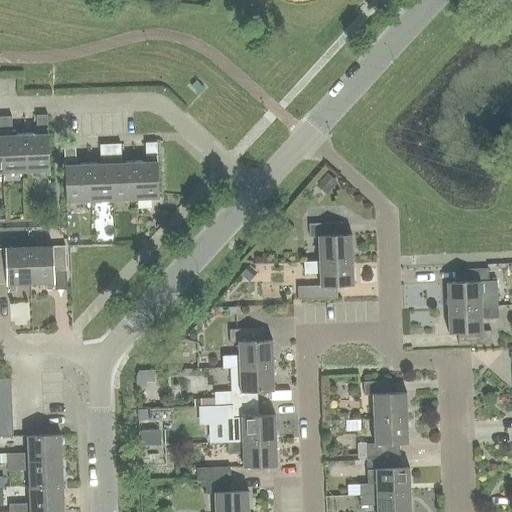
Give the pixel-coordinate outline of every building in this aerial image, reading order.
[(36,135),(24,136),(26,173),(49,172),(47,116),(35,116),(36,135)] [(10,117),(1,118),(3,174),(26,173),(24,136),(11,136),(10,117)] [(157,199),(157,195),(155,144),(145,144),(146,163),(133,164),(134,200),(157,199)] [(111,201),(109,145),(98,146),(99,165),(86,165),(88,202),(111,201)] [(134,200),(133,164),(120,164),(119,145),(109,145),(111,201),(134,200)] [(88,202),(86,165),(75,166),(74,146),(62,147),(64,203),(88,202)] [(328,173),(316,185),(325,194),(337,182),(328,173)] [(318,262),(353,260),(352,235),(342,235),(342,223),(308,224),(309,238),(317,238),(318,262)] [(64,247),(28,248),(29,284),(45,283),(45,289),(53,289),(53,283),(53,273),(65,272),(64,247)] [(0,249),(0,279),(6,279),(6,285),(7,291),(15,291),(15,285),(29,284),(28,248),(0,249)] [(353,260),(318,262),(303,262),(304,275),(318,274),(319,286),(297,287),(298,301),(337,299),(337,287),(354,286),(353,260)] [(248,264),(240,275),(249,282),(257,271),(248,264)] [(447,309),(496,307),(496,295),(479,295),(478,284),(488,283),(487,270),(462,271),(462,283),(445,284),(445,285),(446,285),(447,309)] [(496,307),(447,309),(448,333),(447,333),(447,334),(457,334),(457,347),(490,345),(490,332),(480,332),(480,320),(497,319),(496,307)] [(229,368),(272,366),(271,341),(262,342),(262,329),(228,330),(229,344),(236,344),(237,357),(222,357),(222,368),(229,368)] [(272,366),(229,368),(231,394),(213,394),(214,406),(225,406),(256,405),(255,393),(273,392),(272,366)] [(156,370),(137,371),(138,388),(147,388),(147,382),(156,382),(156,370)] [(10,378),(0,378),(0,390),(11,390),(10,378)] [(372,421),(406,419),(406,393),(389,394),(389,382),(363,383),(363,397),(371,397),(372,421)] [(11,390),(0,390),(0,402),(11,402),(11,390)] [(11,402),(0,402),(0,414),(12,413),(11,402)] [(256,405),(225,406),(226,444),(274,442),(273,417),(274,417),(274,416),(256,416),(256,405)] [(12,413),(0,414),(0,425),(12,425),(12,413)] [(365,459),(399,457),(399,445),(407,445),(406,419),(372,421),(373,444),(365,444),(365,459)] [(0,437),(13,437),(12,425),(0,425),(0,437)] [(160,429),(139,430),(140,445),(160,444),(160,429)] [(60,435),(42,436),(26,437),(26,454),(5,455),(6,463),(61,460),(60,435)] [(274,442),(226,444),(226,455),(242,454),(243,467),(242,467),(242,468),(276,467),(276,466),(275,466),(274,442)] [(359,485),(360,496),(409,494),(408,467),(400,468),(399,457),(365,459),(366,471),(374,471),(375,484),(359,485)] [(27,470),(28,487),(62,485),(61,460),(6,463),(6,471),(27,470)] [(230,467),(196,469),(196,482),(205,482),(230,481),(230,467)] [(214,511),(248,511),(247,492),(231,493),(230,481),(205,482),(205,495),(214,495),(214,511)] [(8,511),(33,511),(63,511),(62,485),(28,487),(29,505),(8,506),(8,511)] [(410,511),(409,494),(360,496),(360,506),(377,505),(377,511),(410,511)]
